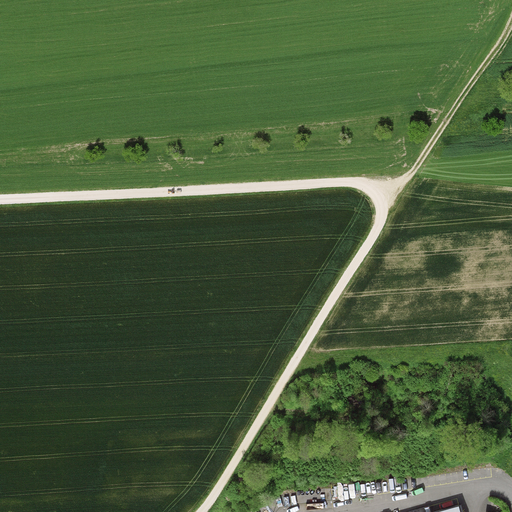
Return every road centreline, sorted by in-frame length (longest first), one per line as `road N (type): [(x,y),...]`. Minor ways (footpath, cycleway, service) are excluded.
road 1 (track): [(0,199),(357,180),(399,185)]
road 2 (track): [(399,185),(200,511)]
road 3 (track): [(511,15),(399,185)]
